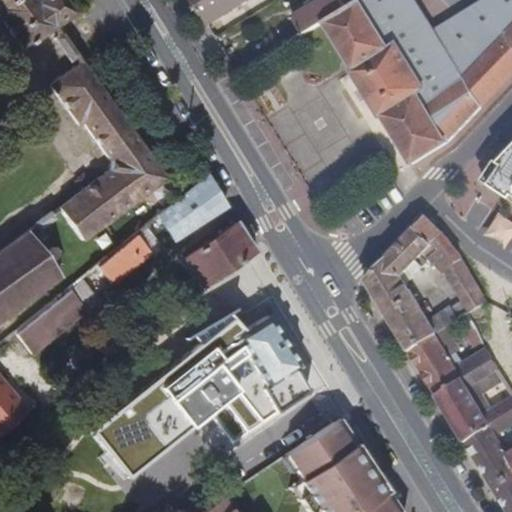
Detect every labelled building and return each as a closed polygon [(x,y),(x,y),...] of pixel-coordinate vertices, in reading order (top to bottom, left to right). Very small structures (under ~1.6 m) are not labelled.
[(0,0),(0,17),(24,52),(75,15),(64,0),(40,0),(37,2),(35,0),(0,0)] [(191,0),(207,25),(247,0),(191,0)] [(323,0),(291,19),(302,36),(323,23),(344,11),(358,2),(361,0),(323,0)] [(477,23),(443,55),(429,31),(409,0),(361,0),(358,2),(344,11),(323,23),(354,72),(351,74),(380,121),(384,119),(413,165),(448,146),(511,77),(511,0),(504,7),(501,4),(479,25),(477,23)] [(481,0),(429,31),(443,55),(477,23),(479,25),(501,4),(504,7),(511,0),(481,0)] [(81,243),(164,179),(81,63),(50,87),(77,124),(82,121),(111,162),(109,172),(58,209),(79,239),(81,243)] [(511,153),(486,181),(511,198),(511,153)] [(175,240),(223,208),(225,206),(206,175),(185,193),(157,216),(175,240)] [(79,239),(58,209),(46,217),(68,248),(79,239)] [(511,221),(500,212),(486,231),(506,247),(511,238),(511,221)] [(428,321),(404,280),(409,273),(414,278),(423,267),(419,263),(424,257),(444,275),(446,274),(463,303),(470,315),(489,303),(465,263),(427,217),(366,283),(410,353),(436,337),(448,329),(458,323),(460,321),(453,310),(445,315),(444,313),(428,321)] [(205,288),(254,254),(243,236),(235,223),(185,260),(205,288)] [(111,284),(160,244),(145,226),(97,265),(111,284)] [(0,319),(5,316),(58,278),(26,233),(0,251),(0,319)] [(32,354),(100,298),(83,276),(15,332),(32,354)] [(507,284),(497,283),(502,291),(509,288),(507,284)] [(233,337),(281,415),(309,394),(296,372),(301,369),(269,316),(267,317),(246,284),(215,304),(221,314),(235,336),(233,337)] [(453,310),(460,321),(467,317),(470,315),(463,303),(453,310)] [(235,336),(221,314),(191,332),(202,345),(97,438),(137,483),(212,416),(239,447),(281,415),(233,337),(235,336)] [(460,321),(458,323),(474,349),(485,343),(478,330),(476,331),(467,317),(460,321)] [(410,353),(437,397),(462,381),(469,392),(500,372),(488,351),(465,365),(457,371),(449,358),(458,353),(462,351),(448,329),(436,337),(410,353)] [(449,358),(457,371),(465,365),(458,353),(449,358)] [(511,429),(511,427),(500,409),(485,418),(475,401),(494,390),(492,386),(505,379),(500,372),(469,392),(462,381),(437,397),(467,446),(493,431),(498,439),(511,429)] [(0,431),(25,410),(0,378),(0,431)] [(320,393),(272,427),(286,447),(334,413),(320,393)] [(511,401),(500,409),(511,427),(511,401)] [(338,420),(333,423),(298,445),(283,455),(299,481),(296,483),(303,495),(294,500),(301,511),(395,511),(391,505),(385,509),(379,498),(384,494),(374,478),(369,482),(358,464),(364,461),(354,445),(348,448),(341,437),(347,434),(338,420)] [(511,464),(509,459),(498,439),(493,431),(467,446),(493,489),(511,477),(511,464)] [(354,445),(347,434),(341,437),(348,448),(354,445)] [(511,511),(511,457),(509,459),(511,464),(511,477),(493,489),(507,511),(511,511)] [(374,478),(364,461),(358,464),(369,482),(374,478)] [(287,489),(294,500),(303,495),(296,483),(287,489)] [(391,505),(384,494),(379,498),(385,509),(391,505)] [(231,511),(222,497),(199,511),(231,511)]
